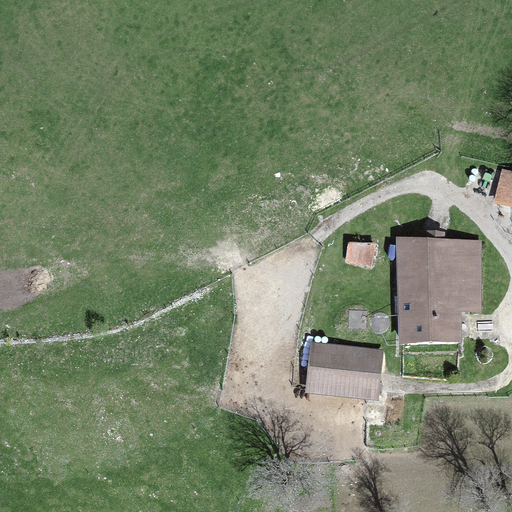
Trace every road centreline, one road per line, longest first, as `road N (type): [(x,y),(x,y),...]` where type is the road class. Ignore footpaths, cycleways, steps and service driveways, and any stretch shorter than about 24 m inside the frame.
road 1 (track): [(316,236),(379,196),(427,185),(464,205),(511,253)]
road 2 (track): [(511,373),(494,387),(387,387)]
